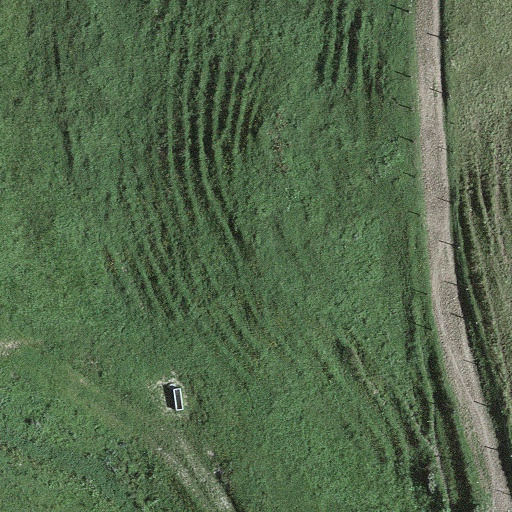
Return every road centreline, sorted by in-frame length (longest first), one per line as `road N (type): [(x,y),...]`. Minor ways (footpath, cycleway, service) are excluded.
road 1 (track): [(428,0),(442,261),(497,511)]
road 2 (track): [(0,338),(164,431),(213,484),(226,511)]
